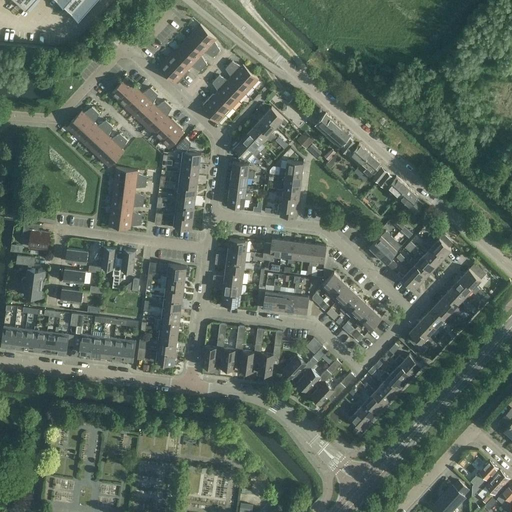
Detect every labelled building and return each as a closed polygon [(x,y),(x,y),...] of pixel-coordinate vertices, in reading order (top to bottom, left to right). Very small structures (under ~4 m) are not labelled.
[(15,0),(25,8),(31,1),(31,0),(60,0),(76,15),(89,0),(15,0)] [(193,31),(217,53),(220,49),(214,40),(216,38),(200,24),(193,31)] [(121,31),(113,40),(117,43),(125,34),(121,31)] [(213,56),(217,53),(193,31),(187,38),(203,53),(204,51),(213,56)] [(201,54),(203,53),(187,38),(180,45),(204,67),(207,63),(201,54)] [(200,70),(204,67),(180,45),(174,52),(190,67),(191,65),(200,70)] [(188,68),(190,67),(174,52),(167,59),(184,76),(189,70),(188,68)] [(179,81),(184,76),(167,59),(159,67),(175,82),(177,80),(179,81)] [(229,64),(252,86),(259,79),(243,64),(241,66),(232,61),(229,64)] [(245,93),(252,86),(229,64),(225,68),(231,76),(230,78),(245,93)] [(245,93),(230,78),(228,80),(219,75),(216,78),(239,100),(245,93)] [(118,100),(134,82),(129,77),(127,79),(125,77),(110,92),(118,100)] [(232,107),(239,100),(216,78),(212,82),(218,90),(216,92),(232,107)] [(126,107),(140,91),(139,89),(140,87),(134,82),(118,100),(126,107)] [(133,113),(154,90),(151,87),(142,93),(140,91),(126,107),(133,113)] [(139,120),(154,104),(153,103),(158,94),(154,90),(133,113),(139,120)] [(273,90),(266,98),(269,101),(276,93),(273,90)] [(225,114),(232,107),(216,92),(215,94),(213,93),(208,98),(225,114)] [(300,111),(304,107),(293,97),(289,102),(300,111)] [(218,122),(225,114),(208,98),(203,103),(204,105),(202,107),(218,122)] [(146,126),(168,103),(165,100),(156,106),(154,104),(139,120),(146,126)] [(154,133),(168,117),(167,116),(172,107),(168,103),(146,126),(154,133)] [(74,133),(96,110),(92,106),(83,112),(81,110),(67,126),(74,133)] [(272,106),(264,114),(276,125),(281,120),(286,124),(288,122),(272,106)] [(81,139),(96,124),(94,122),(99,113),(96,110),(74,133),(81,139)] [(328,130),(336,121),(325,112),(318,121),(319,122),(316,125),(325,132),(327,129),(328,130)] [(257,122),(256,122),(273,138),(275,135),(271,131),(276,125),(264,114),(257,122)] [(161,140),(177,123),(172,117),(170,119),(168,117),(154,133),(161,140)] [(88,146),(110,123),(106,119),(97,125),(96,124),(81,139),(88,146)] [(336,121),(328,130),(329,131),(326,134),(340,145),(343,142),(348,136),(350,134),(336,121)] [(249,130),(261,141),(266,136),(271,140),(273,138),(256,122),(249,130)] [(95,153),(110,137),(108,135),(113,126),(110,123),(88,146),(95,153)] [(177,123),(161,140),(169,147),(184,132),(182,130),(183,128),(177,123)] [(242,138),(254,149),(258,154),(260,151),(256,147),(261,141),(249,130),(242,138)] [(301,134),(297,139),(298,140),(306,147),(307,147),(312,141),(314,139),(305,130),(301,134)] [(102,159),(124,136),(120,133),(111,138),(110,137),(95,153),(102,159)] [(124,136),(102,159),(109,166),(124,150),(122,148),(127,139),(124,136)] [(181,161),(200,163),(201,152),(196,152),(196,149),(189,148),(190,141),(185,137),(177,146),(182,151),(183,151),(181,161)] [(350,137),(341,147),(346,152),(348,154),(359,163),(362,160),(362,161),(363,161),(359,165),(364,170),(363,170),(369,176),(373,171),(375,173),(373,176),(378,180),(378,181),(383,185),(385,187),(391,192),(393,189),(399,194),(401,196),(406,200),(404,203),(408,206),(415,212),(417,210),(422,203),(423,203),(416,197),(418,195),(407,186),(396,176),(392,179),(390,177),(392,175),(387,171),(382,167),(381,168),(378,165),(381,162),(370,152),(369,152),(359,142),(353,148),(351,146),(354,142),(350,137)] [(242,138),(234,146),(239,151),(246,157),(251,162),(256,156),(258,154),(254,149),(242,138)] [(317,156),(321,152),(312,144),(308,148),(317,156)] [(332,166),(335,163),(334,162),(336,160),(333,157),(328,162),(332,166)] [(279,170),(302,173),(303,162),(287,160),(286,168),(280,167),(279,170)] [(198,174),(200,163),(181,161),(180,172),(198,174)] [(232,172),(254,175),(255,171),(248,171),(249,163),(233,161),(232,172)] [(115,177),(146,181),(147,176),(137,172),(138,170),(116,167),(115,177)] [(301,184),(302,173),(279,170),(279,173),(285,174),(284,182),(301,184)] [(197,185),(198,174),(180,172),(179,182),(197,185)] [(254,178),(254,175),(232,172),(230,182),(246,184),(247,177),(254,178)] [(146,186),(146,181),(115,177),(113,186),(135,189),(135,187),(146,186)] [(196,196),(197,185),(179,182),(177,193),(196,196)] [(245,192),(246,184),(230,182),(229,193),(251,196),(252,193),(245,192)] [(299,194),(301,184),(284,182),(284,189),(277,188),(277,191),(299,194)] [(135,191),(135,189),(113,186),(112,196),(144,200),(144,195),(135,191)] [(298,205),(299,194),(277,191),(276,195),(283,195),(282,203),(298,205)] [(194,206),(196,196),(177,193),(176,204),(194,206)] [(251,199),(251,196),(229,193),(227,204),(232,205),(231,208),(238,208),(239,206),(244,206),(244,198),(251,199)] [(143,205),(144,200),(112,196),(111,205),(133,208),(133,206),(143,205)] [(298,205),(282,203),(279,203),(278,210),(274,210),(274,213),(296,216),(298,205)] [(193,217),(194,206),(176,204),(174,215),(193,217)] [(132,210),(133,208),(111,205),(110,215),(141,219),(142,214),(132,210)] [(161,224),(162,213),(156,212),(154,223),(161,224)] [(412,223),(416,219),(411,214),(407,218),(412,223)] [(141,224),(141,219),(110,215),(109,225),(131,228),(131,225),(141,224)] [(191,228),(193,217),(174,215),(173,226),(191,228)] [(401,229),(404,226),(398,220),(395,223),(401,229)] [(47,249),(50,231),(39,230),(40,223),(24,221),(24,224),(22,234),(25,237),(30,237),(28,246),(47,249)] [(402,232),(409,237),(413,233),(407,227),(402,232)] [(370,246),(376,253),(377,254),(389,242),(393,237),(392,236),(391,235),(386,230),(381,235),(381,234),(370,246)] [(281,255),(283,239),(272,237),(271,243),(269,260),(273,260),(274,254),(281,255)] [(389,242),(377,254),(378,254),(386,262),(397,250),(391,244),(396,240),(393,237),(389,242)] [(427,241),(443,257),(451,249),(438,237),(433,243),(429,239),(427,241)] [(228,248),(246,251),(247,240),(230,238),(228,248)] [(291,262),(294,240),(283,239),(281,255),(289,256),(288,262),(291,262)] [(303,258),(305,241),(294,240),(291,262),(294,263),(295,257),(303,258)] [(312,265),(315,243),(305,241),(303,258),(310,258),(309,265),(312,265)] [(410,251),(416,246),(410,241),(405,247),(410,251)] [(436,265),(443,257),(427,241),(424,244),(429,248),(424,253),(436,265)] [(263,255),(262,259),(269,260),(271,243),(265,242),(263,253),(263,255)] [(315,243),(312,265),(316,266),(317,259),(324,260),(327,244),(315,243)] [(115,287),(118,258),(115,258),(116,247),(103,246),(101,267),(113,268),(112,275),(114,275),(112,287),(115,287)] [(87,263),(88,250),(67,248),(66,261),(87,263)] [(118,258),(115,287),(118,288),(121,269),(133,271),(136,250),(123,248),(122,259),(118,258)] [(244,262),(246,251),(228,248),(227,259),(244,262)] [(429,273),(436,265),(424,253),(418,259),(414,255),(412,257),(429,273)] [(34,265),(35,257),(17,254),(16,262),(28,264),(27,277),(26,277),(25,277),(24,277),(23,278),(22,279),(22,280),(21,281),(22,282),(22,283),(22,284),(23,285),(24,285),(25,286),(24,295),(41,297),(45,270),(31,268),(32,264),(34,265)] [(421,281),(429,273),(412,257),(410,260),(414,264),(409,269),(421,281)] [(243,272),(244,262),(227,259),(225,270),(243,272)] [(388,264),(393,269),(398,264),(393,259),(388,264)] [(148,273),(152,273),(155,273),(156,262),(150,261),(148,273)] [(167,274),(185,277),(187,266),(168,264),(167,274)] [(84,283),(86,270),(65,268),(63,280),(84,283)] [(461,276),(478,291),(480,289),(476,285),(481,279),(469,268),(461,276)] [(413,289),(421,281),(409,269),(403,275),(399,271),(397,273),(401,277),(413,289)] [(242,283),(243,272),(225,270),(224,281),(242,283)] [(327,296),(342,279),(334,272),(323,283),(329,289),(324,293),(327,296)] [(184,288),(185,277),(167,274),(165,285),(184,288)] [(475,294),(478,291),(461,276),(454,284),(466,295),(471,290),(475,294)] [(339,298),(350,287),(342,279),(327,296),(329,298),(331,295),(337,301),(339,298)] [(240,294),(242,283),(224,281),(223,292),(240,294)] [(461,301),(466,295),(454,284),(446,291),(463,307),(465,305),(461,301)] [(182,298),(184,288),(165,285),(164,296),(182,298)] [(274,308),(277,285),(274,285),(273,291),(265,290),(263,305),(263,306),(274,308)] [(285,309),(287,293),(280,292),(280,286),(277,285),(274,308),(285,309)] [(258,292),(257,304),(263,305),(265,290),(265,289),(266,286),(262,286),(259,286),(259,288),(258,292)] [(82,303),(83,290),(62,287),(61,300),(82,303)] [(296,310),(299,288),(295,287),(295,294),(287,293),(285,309),(296,310)] [(342,310),(358,294),(350,287),(339,298),(344,304),(340,308),(342,310)] [(299,288),(296,310),(307,312),(309,296),(301,295),(302,288),(299,288)] [(313,298),(319,304),(323,299),(316,291),(313,295),(313,298)] [(461,309),(463,307),(446,291),(439,299),(455,314),(460,309),(461,309)] [(239,305),(240,294),(223,292),(221,303),(239,305)] [(351,317),(355,313),(366,301),(358,294),(342,310),(345,313),(345,312),(351,317)] [(181,309),(182,298),(164,296),(163,307),(181,309)] [(450,320),(455,314),(439,299),(431,307),(448,323),(450,320)] [(323,300),(319,304),(324,310),(329,305),(323,300)] [(358,325),(374,309),(366,301),(355,313),(360,318),(356,323),(358,325)] [(180,320),(181,309),(163,307),(161,318),(180,320)] [(446,325),(448,323),(431,307),(424,316),(436,327),(438,329),(443,323),(446,325)] [(374,309),(358,325),(361,328),(365,323),(371,328),(382,316),(374,309)] [(337,316),(331,310),(328,313),(334,319),(337,316)] [(431,332),(436,327),(424,316),(417,323),(433,338),(436,336),(431,332)] [(178,331),(180,320),(161,318),(160,328),(178,331)] [(224,345),(227,324),(220,323),(217,344),(224,345)] [(431,341),(433,338),(417,323),(409,331),(413,335),(409,340),(423,352),(427,348),(422,342),(427,337),(431,341)] [(12,348),(15,327),(4,325),(1,344),(10,345),(9,348),(12,348)] [(241,358),(242,350),(245,326),(239,325),(236,349),(223,347),(221,368),(233,369),(235,357),(241,358)] [(23,347),(26,328),(15,327),(12,348),(15,348),(15,346),(23,347)] [(34,351),(36,329),(26,328),(23,347),(31,348),(31,350),(34,351)] [(177,342),(178,331),(160,328),(158,339),(177,342)] [(260,362),(261,352),(264,328),(257,328),(254,351),(242,350),(241,358),(240,370),(252,372),(254,362),(260,362)] [(45,350),(47,331),(36,329),(34,351),(36,351),(37,349),(45,350)] [(355,329),(351,334),(355,338),(359,333),(355,329)] [(452,338),(457,333),(453,329),(449,334),(452,338)] [(261,352),(260,362),(258,373),(271,374),(273,362),(279,363),(283,331),(276,330),(273,354),(261,352)] [(55,353),(58,332),(47,331),(45,350),(53,351),(52,353),(55,353)] [(101,355),(103,336),(104,332),(94,331),(93,335),(93,334),(90,356),(93,356),(93,354),(101,355)] [(58,332),(55,353),(58,354),(58,351),(66,353),(69,333),(58,332)] [(90,356),(93,334),(81,333),(79,352),(87,353),(87,355),(90,356)] [(111,358),(114,337),(103,336),(101,355),(109,356),(109,358),(111,358)] [(307,343),(306,345),(310,349),(312,346),(317,341),(317,340),(318,340),(313,336),(313,337),(307,343)] [(122,358),(125,339),(114,337),(111,358),(114,359),(114,357),(122,358)] [(125,339),(122,358),(130,359),(130,361),(133,361),(136,340),(125,339)] [(175,352),(177,342),(158,339),(157,350),(175,352)] [(215,367),(217,347),(205,345),(202,365),(215,367)] [(305,373),(311,367),(328,350),(323,345),(306,363),(297,354),(283,369),(293,378),(301,369),(305,373)] [(174,363),(175,352),(157,350),(156,361),(162,362),(161,364),(168,365),(169,363),(174,363)] [(397,357),(414,373),(421,364),(409,353),(404,359),(399,355),(397,357)] [(406,380),(414,373),(397,357),(395,359),(399,364),(394,369),(406,380)] [(319,386),(325,380),(341,363),(336,358),(320,376),(311,367),(305,373),(297,382),(306,391),(315,382),(319,386)] [(379,359),(374,365),(377,368),(383,363),(379,359)] [(377,368),(374,365),(368,371),(372,374),(377,368)] [(399,388),(406,380),(394,369),(389,375),(385,370),(382,373),(399,388)] [(325,380),(319,386),(311,395),(320,404),(327,396),(332,401),(355,376),(350,371),(334,389),(325,380)] [(391,396),(399,388),(382,373),(380,375),(385,380),(380,385),(391,396)] [(391,396),(380,385),(374,391),(370,386),(367,389),(384,404),(391,396)] [(377,412),(384,404),(367,389),(365,391),(370,395),(365,401),(377,412)] [(369,420),(377,412),(365,401),(360,406),(355,402),(353,404),(369,420)] [(361,428),(369,420),(353,404),(351,407),(355,411),(350,417),(358,424),(352,430),(358,435),(362,429),(361,428)] [(511,404),(500,417),(508,425),(504,429),(511,436),(511,404)] [(479,472),(470,481),(474,484),(472,485),(472,495),(477,490),(483,483),(487,479),(498,467),(489,460),(479,472)] [(489,510),(492,506),(487,502),(492,496),(495,494),(510,478),(500,469),(489,481),(485,485),(491,490),(481,500),(485,503),(484,505),(489,510)] [(469,490),(458,480),(453,485),(452,483),(433,503),(442,511),(451,511),(466,496),(465,494),(469,490)] [(509,501),(511,497),(511,480),(497,498),(502,502),(506,498),(509,501)] [(492,496),(487,502),(492,506),(497,501),(492,496)] [(251,511),(253,505),(240,503),(238,511),(251,511)]
